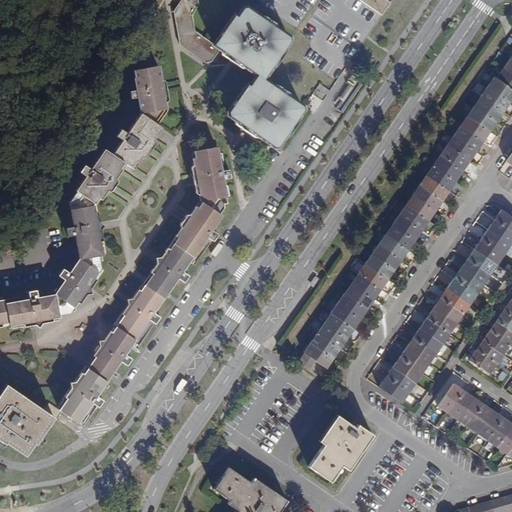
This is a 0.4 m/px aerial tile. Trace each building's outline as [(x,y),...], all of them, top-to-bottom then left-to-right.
[(209,69),(215,68),(224,55),(214,48),(206,43),(195,35),(193,22),(202,10),(200,2),(186,5),(178,17),(183,50),(209,69)] [(227,116),(245,128),(255,135),(256,133),(275,147),(284,134),(287,135),(291,129),(291,128),(304,108),(262,79),(270,67),(272,67),(290,41),(244,9),(235,21),(233,20),(214,48),(224,55),(242,67),(243,66),(257,76),(248,88),(247,88),(227,116)] [(511,59),(509,58),(503,67),(511,73),(511,59)] [(137,96),(141,113),(157,124),(165,112),(163,103),(165,102),(160,74),(158,74),(157,67),(138,70),(139,77),(134,78),(136,88),(129,90),(130,98),(137,96)] [(511,73),(503,67),(496,77),(511,87),(511,73)] [(494,75),(487,85),(510,101),(511,97),(511,87),(496,77),(494,75)] [(487,85),(480,95),(503,111),(510,101),(487,85)] [(480,95),(473,105),(496,120),(503,111),(480,95)] [(473,105),(466,115),(489,131),(496,120),(473,105)] [(152,137),(160,126),(157,124),(141,113),(128,132),(122,128),(117,135),(123,139),(113,154),(105,148),(91,169),(85,164),(80,171),(86,175),(76,189),(77,190),(96,202),(99,197),(102,199),(119,175),(116,173),(124,162),(131,167),(135,161),(138,163),(154,138),(152,137)] [(466,115),(460,125),(482,140),(489,131),(466,115)] [(460,125),(453,134),(476,150),(482,140),(460,125)] [(453,134),(446,144),(469,160),(476,150),(453,134)] [(446,144),(439,155),(462,171),(469,160),(446,144)] [(196,205),(179,230),(181,231),(173,242),(192,255),(206,236),(214,241),(219,233),(212,228),(221,214),(220,213),(225,207),(224,203),(228,202),(223,179),(231,177),(229,169),(221,170),(217,147),(195,151),(198,163),(194,164),(200,193),(202,192),(204,199),(199,206),(196,205)] [(439,155),(432,164),(455,180),(462,171),(439,155)] [(432,164),(425,174),(448,190),(455,180),(432,164)] [(425,174),(418,185),(441,200),(448,190),(425,174)] [(418,185),(411,195),(434,210),(441,200),(418,185)] [(94,205),(96,202),(77,190),(72,198),(72,201),(69,201),(73,226),(65,228),(66,236),(75,234),(79,259),(96,256),(100,255),(102,256),(99,240),(102,240),(97,211),(95,211),(94,205)] [(411,195),(405,204),(428,219),(434,210),(411,195)] [(405,204),(398,214),(421,229),(428,219),(405,204)] [(511,216),(501,208),(494,218),(511,231),(511,216)] [(398,214),(391,224),(414,239),(421,229),(398,214)] [(511,231),(494,218),(487,229),(509,244),(511,240),(511,231)] [(391,224),(385,233),(407,249),(414,239),(391,224)] [(487,229),(480,238),(503,254),(509,244),(487,229)] [(385,233),(378,243),(401,259),(407,249),(385,233)] [(480,238),(473,248),(496,264),(503,254),(480,238)] [(153,272),(144,285),(162,297),(177,277),(185,282),(189,276),(182,271),(192,255),(173,242),(170,248),(167,246),(151,271),(153,272)] [(378,243),(371,253),(394,269),(401,259),(378,243)] [(473,248),(466,258),(489,274),(496,264),(473,248)] [(371,253),(365,263),(387,279),(394,269),(371,253)] [(5,303),(4,300),(0,300),(0,328),(2,328),(1,324),(9,323),(9,327),(22,324),(23,327),(51,322),(51,319),(57,318),(57,315),(67,313),(75,302),(78,305),(95,281),(92,279),(100,269),(96,256),(79,259),(69,273),(62,269),(57,275),(63,280),(53,294),(36,297),(35,290),(27,291),(28,298),(5,303)] [(466,258),(460,268),(483,283),(489,274),(466,258)] [(365,263),(358,273),(380,288),(387,279),(365,263)] [(460,268),(453,278),(476,293),(483,283),(460,268)] [(358,273),(351,283),(374,298),(380,288),(358,273)] [(453,278),(446,287),(469,303),(476,293),(453,278)] [(351,283),(344,292),(367,308),(374,298),(351,283)] [(149,318),(155,322),(160,316),(153,311),(162,297),(144,285),(141,289),(138,288),(121,312),(124,314),(111,332),(108,330),(92,354),(95,356),(91,362),(83,374),(80,372),(63,396),(66,398),(58,409),(60,410),(77,422),(91,403),(98,407),(102,400),(96,395),(111,374),(120,361),(126,365),(132,357),(125,353),(132,341),(149,318)] [(446,287),(439,298),(462,313),(469,303),(446,287)] [(344,292),(337,302),(360,318),(367,308),(344,292)] [(439,298),(432,308),(455,323),(462,313),(439,298)] [(511,302),(509,301),(502,311),(511,317),(511,302)] [(337,302),(330,313),(353,328),(360,318),(337,302)] [(432,308),(426,317),(449,332),(455,323),(432,308)] [(511,317),(502,311),(496,321),(511,331),(511,317)] [(330,313),(323,323),(346,338),(353,328),(330,313)] [(426,317),(419,326),(442,342),(449,332),(426,317)] [(511,331),(496,321),(489,330),(510,345),(511,342),(511,331)] [(323,323),(317,332),(339,348),(346,338),(323,323)] [(419,326),(412,337),(435,353),(442,342),(419,326)] [(489,330),(482,340),(503,355),(510,345),(489,330)] [(317,332),(310,342),(332,358),(339,348),(317,332)] [(412,337),(405,347),(428,362),(435,353),(412,337)] [(482,340),(476,350),(497,364),(503,355),(482,340)] [(326,368),(332,358),(310,342),(303,352),(304,352),(297,361),(308,369),(314,360),(326,368)] [(405,347),(399,356),(422,372),(428,362),(405,347)] [(490,374),(497,364),(476,350),(469,359),(490,374)] [(399,356),(392,366),(415,382),(422,372),(399,356)] [(392,366),(385,376),(408,392),(415,382),(392,366)] [(385,376),(378,386),(401,402),(408,392),(385,376)] [(437,406),(447,413),(463,390),(453,383),(437,406)] [(42,409),(5,384),(0,390),(0,441),(3,443),(4,442),(23,455),(32,442),(35,444),(39,437),(52,416),(42,409)] [(447,413),(458,420),(474,397),(463,390),(447,413)] [(458,420),(467,426),(483,403),(474,397),(458,420)] [(55,418),(60,410),(58,409),(47,401),(42,409),(52,416),(55,418)] [(467,426),(477,433),(493,410),(483,403),(467,426)] [(477,433),(486,440),(502,416),(493,410),(477,433)] [(348,469),(361,451),(372,434),(357,423),(355,427),(336,414),(319,440),(324,443),(308,465),(330,480),(340,464),(348,469)] [(486,440),(497,447),(511,424),(511,422),(502,416),(486,440)] [(511,424),(497,447),(506,453),(511,445),(511,424)] [(274,511),(275,511),(276,511),(277,511),(286,500),(253,477),(250,482),(229,466),(213,488),(230,499),(227,503),(238,510),(236,511),(274,511)] [(506,511),(507,511),(511,510),(511,493),(502,497),(506,511)] [(494,511),(506,511),(502,497),(491,500),(494,511)] [(482,511),(494,511),(491,500),(480,503),(482,511)] [(468,511),(482,511),(480,503),(468,507),(468,511)]
